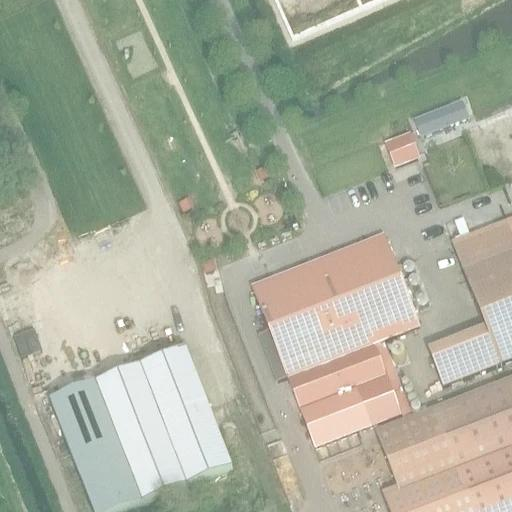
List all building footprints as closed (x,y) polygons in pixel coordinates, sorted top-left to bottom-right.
[(9,87),(0,90),(0,144),(1,145),(16,138),(30,132),(26,123),(9,87)] [(460,103),(414,122),(417,131),(421,140),(467,121),(466,117),(460,103)] [(387,151),(395,170),(418,160),(411,142),(387,151)] [(266,169),(257,173),(261,183),(270,179),(266,169)] [(185,204),(178,207),(182,215),(189,212),(185,204)] [(486,335),(429,357),(442,391),(511,363),(511,235),(507,223),(469,238),(481,267),(462,275),(486,335)] [(383,239),(251,290),(286,381),(313,450),(401,416),(405,424),(414,420),(394,371),(382,344),(383,344),(419,329),(383,239)] [(212,263),(201,266),(204,276),(214,274),(212,263)] [(49,406),(89,511),(125,511),(229,472),(183,352),(48,405),(49,406)] [(405,424),(376,435),(399,493),(384,499),(382,496),(381,496),(387,511),(511,511),(511,381),(414,420),(405,424)]
